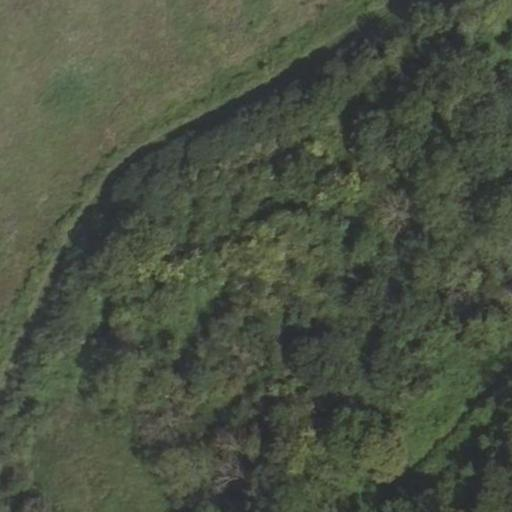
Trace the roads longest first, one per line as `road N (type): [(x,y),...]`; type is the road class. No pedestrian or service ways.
road 1 (track): [(0,412),(26,344),(130,171),(453,0)]
road 2 (track): [(359,511),(511,373)]
